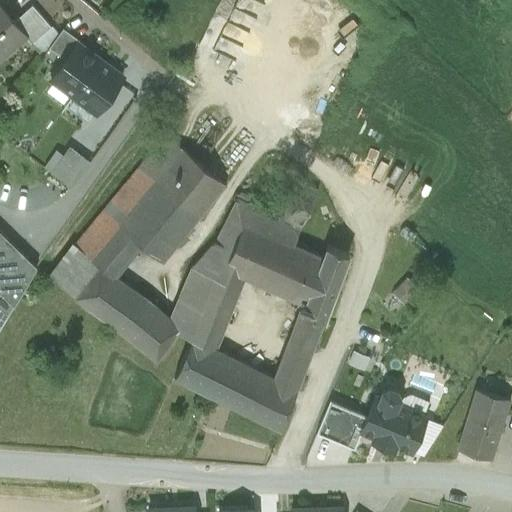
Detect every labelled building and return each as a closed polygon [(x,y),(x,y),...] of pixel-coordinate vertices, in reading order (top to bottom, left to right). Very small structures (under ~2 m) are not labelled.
[(226,0),(204,47),(218,53),(244,0),(226,0)] [(0,4),(0,60),(26,38),(28,36),(16,22),(0,4)] [(28,36),(26,38),(32,44),(52,26),(33,6),(16,22),(28,36)] [(76,42),(51,77),(73,94),(99,58),(76,42)] [(122,75),(99,58),(73,94),(96,110),(122,75)] [(135,238),(164,261),(226,185),(174,143),(158,162),(150,157),(76,247),(92,259),(100,249),(108,239),(123,252),(135,238)] [(51,171),(70,185),(88,160),(69,146),(51,171)] [(304,305),(323,259),(294,245),(318,192),(267,171),(251,206),(238,199),(218,238),(192,268),(243,288),(246,281),(304,305)] [(0,230),(0,290),(1,291),(14,303),(35,265),(0,230)] [(92,259),(76,247),(50,280),(159,362),(178,336),(183,329),(172,320),(115,277),(92,259)] [(301,312),(326,321),(350,257),(328,248),(323,259),(304,305),(301,312)] [(124,267),(100,249),(92,259),(115,277),(124,267)] [(243,288),(192,268),(172,320),(183,329),(178,336),(195,342),(196,340),(217,350),(243,288)] [(393,292),(404,304),(418,290),(408,279),(393,292)] [(0,326),(14,303),(1,291),(0,293),(0,326)] [(301,389),(326,321),(301,312),(298,312),(274,377),(301,389)] [(285,431),(301,389),(274,377),(217,350),(196,340),(195,342),(177,380),(285,431)] [(363,369),(366,353),(348,350),(345,365),(363,369)] [(365,417),(359,431),(409,451),(424,415),(397,404),(399,397),(396,390),(390,389),(382,390),(380,397),(374,394),(365,417)] [(459,449),(493,459),(511,399),(477,389),(459,449)] [(316,435),(334,442),(348,410),(330,402),(316,435)] [(365,417),(348,410),(334,442),(351,449),(359,431),(365,417)]
